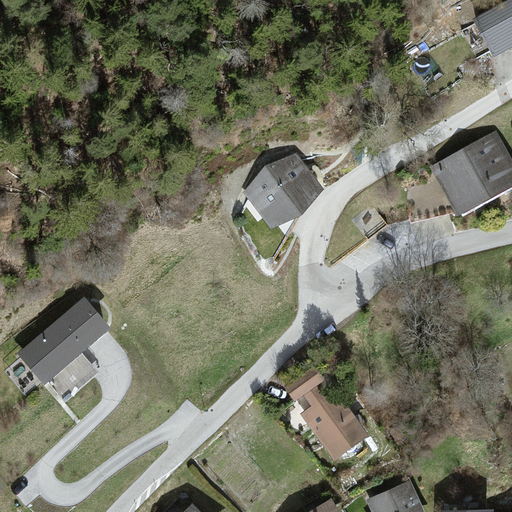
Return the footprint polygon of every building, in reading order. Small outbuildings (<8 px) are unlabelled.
[(511,4),(468,23),(492,62),(511,51),(511,4)] [(511,173),(493,141),(430,174),(458,226),(511,196),(511,173)] [(241,198),(270,232),(299,222),(322,197),(295,162),(263,171),(241,198)] [(75,298),(11,352),(42,385),(108,332),(75,298)] [(289,402),(335,464),(367,434),(322,376),(289,402)] [(420,511),(408,486),(365,503),(368,511),(420,511)]
